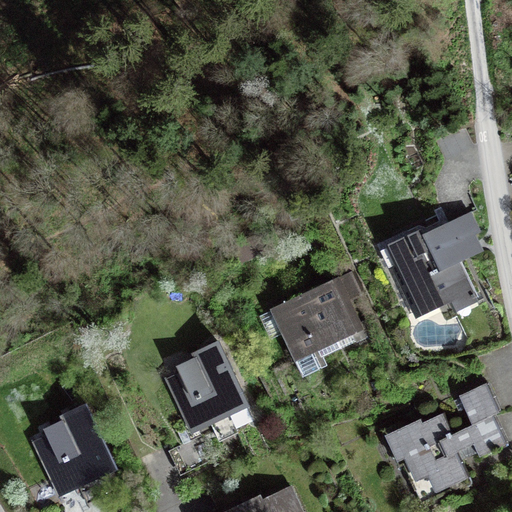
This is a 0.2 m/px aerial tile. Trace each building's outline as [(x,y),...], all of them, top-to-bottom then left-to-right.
[(389,252),(395,263),(415,305),(445,291),(448,298),(475,286),(459,253),(485,240),(472,212),(417,238),(389,252)] [(349,273),(269,309),(299,376),(325,365),(318,349),(358,331),(352,319),(344,300),(359,293),(349,273)] [(255,419),(217,341),(163,367),(190,423),(213,412),(224,434),(255,419)] [(451,399),(463,423),(489,410),(494,407),(483,384),(451,399)] [(503,440),(489,410),(463,423),(446,431),(435,409),(388,432),(421,498),(468,475),(461,461),(503,440)] [(90,411),(34,441),(66,499),(122,469),(90,411)] [(202,435),(174,450),(186,473),(214,458),(202,435)] [(316,511),(305,489),(258,511),(316,511)]
